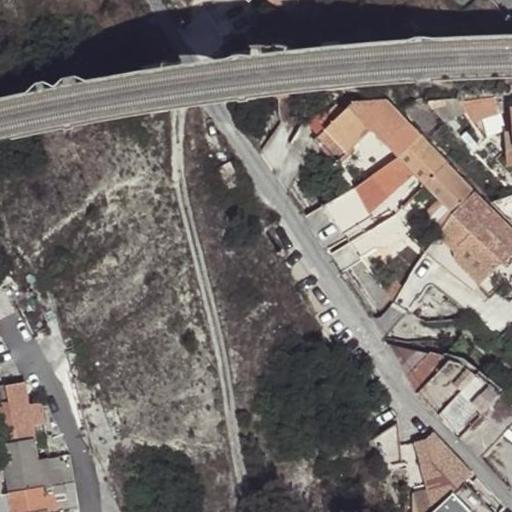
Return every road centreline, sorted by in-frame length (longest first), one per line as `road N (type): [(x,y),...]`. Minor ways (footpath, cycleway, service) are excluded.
road 1 (residential): [(511,497),(414,404),(269,164),(154,0)]
road 2 (track): [(186,50),(180,180),(220,349),(246,511)]
